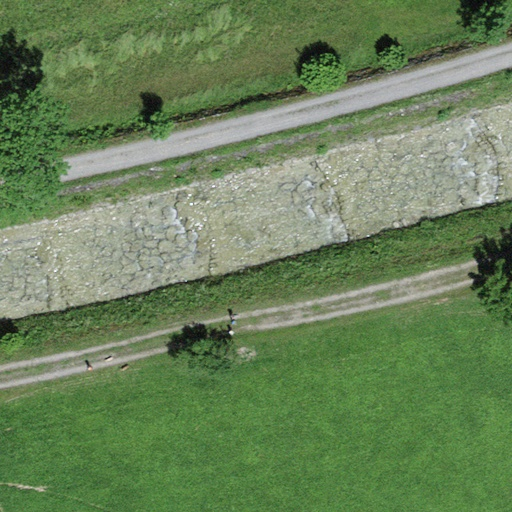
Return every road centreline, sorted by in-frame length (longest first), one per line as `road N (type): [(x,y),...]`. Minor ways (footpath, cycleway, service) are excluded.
road 1 (track): [(0,190),(334,122),(511,62)]
road 2 (track): [(0,384),(511,263)]
